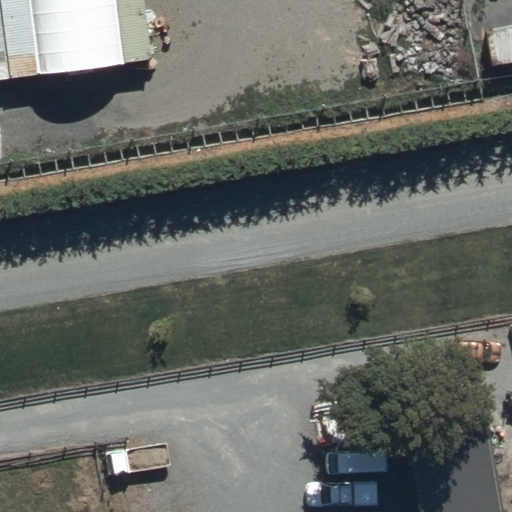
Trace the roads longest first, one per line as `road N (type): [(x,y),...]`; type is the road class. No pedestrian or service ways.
road 1 (unknown): [(0,254),(511,163)]
road 2 (unknown): [(0,441),(511,373)]
